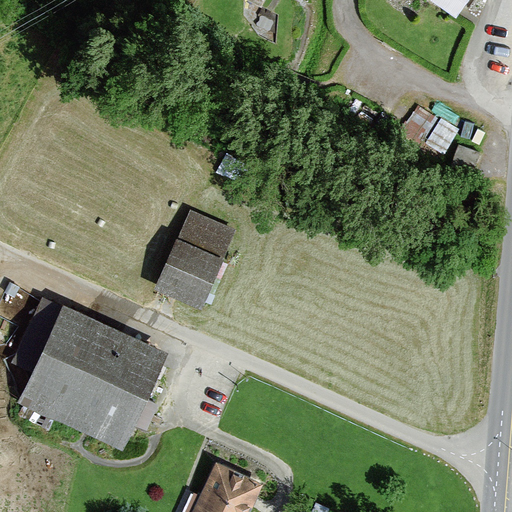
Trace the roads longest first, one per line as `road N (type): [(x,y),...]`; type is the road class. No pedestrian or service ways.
road 1 (residential): [(0,248),(439,448),(497,461)]
road 2 (residential): [(497,461),(511,306)]
